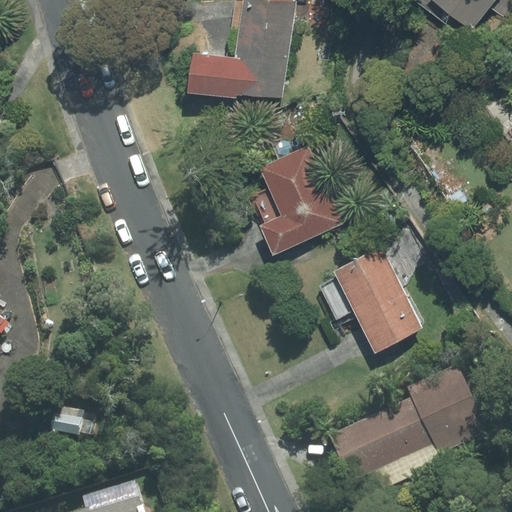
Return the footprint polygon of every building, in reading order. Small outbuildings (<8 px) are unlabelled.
[(248,0),(245,53),(202,50),(199,88),(292,95),(295,54),(298,0),(248,0)] [(477,26),(495,0),(441,0),(441,1),(477,26)] [(511,83),(483,107),(511,144),(511,83)] [(318,142),(266,163),(274,185),(255,193),(278,250),(297,243),(349,222),(318,142)] [(342,318),(361,307),(383,347),(429,321),(385,243),(339,269),(320,279),(342,318)] [(0,340),(13,324),(0,313),(0,340)] [(507,423),(478,363),(463,370),(461,367),(412,390),(417,401),(336,439),(358,486),(379,475),(388,493),(451,463),(447,455),(494,433),(493,430),(507,423)]
